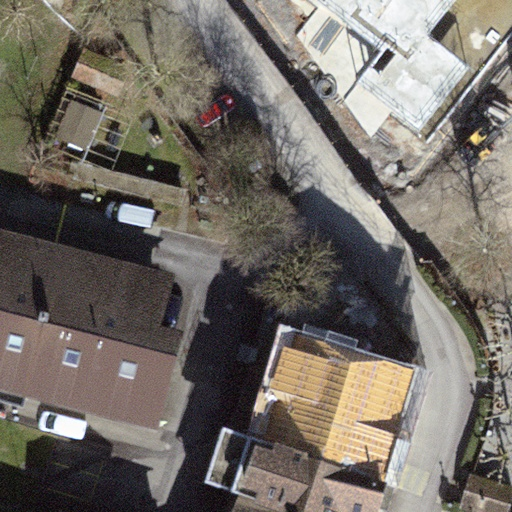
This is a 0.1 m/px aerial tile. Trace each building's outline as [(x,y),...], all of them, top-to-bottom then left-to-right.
[(381,0),(432,23),(441,0),(381,0)] [(511,0),(490,0),(456,86),(511,107),(511,0)] [(8,236),(0,266),(0,308),(162,350),(180,281),(8,236)] [(184,356),(162,350),(0,308),(0,393),(164,435),(184,356)] [(238,510),(242,511),(386,511),(421,375),(411,372),(415,354),(286,322),(280,342),(255,334),(208,502),(238,510)] [(511,511),(511,495),(481,487),(473,511),(511,511)]
